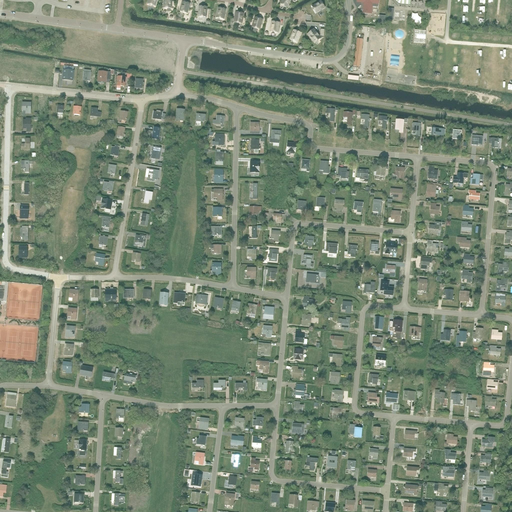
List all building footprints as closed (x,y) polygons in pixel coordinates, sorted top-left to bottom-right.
[(353,0),(353,1),(354,3),(355,5),(357,4),(359,7),(357,9),(360,6),(361,6),(361,10),(363,10),(363,13),(371,14),(371,12),(371,8),(370,8),(370,3),(372,4),(371,7),(372,7),(377,7),(378,0),(353,0)] [(316,13),(324,8),(321,1),(312,6),(316,13)] [(187,13),(189,4),(183,2),(180,11),(187,13)] [(223,19),(225,9),(218,8),(216,18),(223,19)] [(241,24),(243,14),(236,13),(234,22),(241,24)] [(259,29),(262,20),(255,18),(252,27),(259,29)] [(277,33),(279,23),(272,22),(270,32),(277,33)] [(317,32),(315,33),(313,30),(308,34),(310,37),(313,40),(315,43),(320,38),(318,36),(317,35),(318,34),(317,32)] [(296,42),(300,33),(294,31),(290,40),(296,42)] [(425,44),(426,32),(415,31),(414,43),(425,44)] [(74,71),(63,70),(62,80),(73,81),(74,71)] [(90,82),(91,71),(84,70),(83,80),(85,80),(85,81),(86,81),(86,80),(90,80),(89,82),(90,82)] [(106,82),(107,73),(99,72),(98,82),(106,82)] [(117,84),(117,86),(125,87),(125,84),(126,78),(123,78),(123,77),(123,78),(117,78),(117,84)] [(142,88),(143,80),(136,79),(135,83),(135,88),(142,88)] [(23,103),(22,103),(22,111),(22,110),(31,111),(31,110),(30,110),(31,103),(30,103),(23,103)] [(91,109),(91,108),(90,116),(96,117),(97,117),(101,117),(101,113),(97,113),(97,109),(97,110),(94,110),(94,109),(91,109)] [(333,122),(335,109),(326,109),(326,113),(330,114),(329,122),(333,122)] [(183,122),(184,110),(181,110),(180,113),(177,112),(176,120),(179,120),(178,121),(179,121),(179,119),(183,120),(183,122)] [(121,112),(121,111),(119,120),(122,121),(122,120),(125,121),(126,121),(128,112),(127,112),(121,112)] [(157,112),(156,112),(153,111),(152,119),(155,120),(155,119),(161,120),(161,121),(162,119),(162,118),(163,113),(163,112),(160,112),(160,114),(159,113),(159,112),(156,112),(157,112)] [(351,126),(352,113),(344,112),(343,117),(347,117),(347,125),(351,126)] [(368,128),(369,115),(361,115),(361,119),(365,120),(364,128),(368,128)] [(223,127),(224,117),(217,116),(216,121),(213,120),(213,124),(221,125),(220,127),(223,127)] [(386,119),(387,117),(379,116),(378,121),(382,121),(381,129),(385,130),(386,122),(388,122),(388,119),(386,119)] [(403,133),(404,120),(396,120),(395,129),(399,130),(399,133),(403,133)] [(251,123),(250,134),(256,134),(256,131),(259,131),(259,123),(258,123),(254,123),(251,123)] [(421,124),(420,124),(413,123),(412,128),(416,128),(415,136),(420,137),(421,124)] [(461,133),(461,131),(453,130),(452,139),(460,140),(460,133),(461,133)] [(270,139),(270,143),(279,143),(279,142),(279,136),(280,136),(281,131),(272,131),(271,139),(270,139)] [(215,143),(215,145),(223,146),(223,142),(224,142),(223,142),(223,139),(223,135),(216,135),(216,134),(215,134),(215,143)] [(472,136),(471,145),(482,146),(483,136),(472,136)] [(29,150),(30,139),(25,139),(25,144),(21,144),(21,150),(25,150),(29,150)] [(286,151),(286,152),(287,152),(286,156),(290,156),(290,154),(295,154),(295,148),(296,148),(296,144),(287,143),(287,151),(286,151)] [(116,147),(116,148),(112,147),(111,151),(110,155),(113,156),(114,156),(114,155),(117,155),(117,157),(119,147),(116,147)] [(151,159),(158,160),(159,160),(161,149),(157,148),(153,147),(153,148),(152,155),(151,155),(151,156),(152,156),(151,159)] [(309,172),(310,160),(302,160),(301,169),(304,169),(305,168),(307,168),(306,172),(309,172)] [(33,165),(33,161),(25,161),(21,161),(21,164),(25,165),(25,169),(24,169),(24,170),(25,170),(25,173),(24,173),(29,173),(29,165),(33,165)] [(328,167),(328,162),(320,161),(319,171),(325,171),(325,174),(329,174),(329,167),(328,167)] [(259,162),(250,162),(251,162),(250,162),(250,173),(259,173),(259,162)] [(113,166),(113,164),(113,166),(109,165),(108,173),(110,173),(110,174),(111,174),(114,174),(114,175),(115,175),(116,166),(113,166)] [(384,176),(385,167),(377,166),(376,172),(374,172),(373,175),(384,176)] [(396,168),(396,167),(395,176),(395,175),(398,175),(398,178),(403,179),(404,176),(403,176),(404,168),(404,169),(396,168)] [(336,176),(341,177),(345,177),(345,179),(348,179),(349,172),(347,172),(347,169),(338,168),(337,176),(336,176)] [(146,175),(146,178),(148,178),(148,181),(147,181),(152,182),(152,180),(156,181),(156,176),(158,176),(159,171),(154,170),(149,170),(149,175),(146,175)] [(355,178),(355,181),(359,181),(359,182),(359,178),(360,178),(364,179),(364,180),(364,182),(367,182),(368,171),(357,170),(356,178),(355,178)] [(223,180),(223,179),(223,171),(215,171),(214,182),(222,183),(222,180),(223,180)] [(437,171),(429,171),(428,171),(429,171),(428,179),(428,178),(436,179),(436,180),(437,171)] [(467,174),(457,173),(457,179),(453,179),(453,178),(453,183),(463,184),(463,183),(463,178),(467,178),(467,174)] [(470,178),(470,184),(473,185),(479,185),(479,180),(482,180),(482,179),(482,175),(480,175),(473,175),(473,179),(470,178)] [(110,182),(110,184),(106,183),(104,183),(103,190),(107,191),(107,192),(108,192),(108,190),(112,191),(111,193),(112,193),(113,183),(110,182)] [(436,186),(427,185),(427,189),(426,197),(427,197),(427,196),(434,197),(434,198),(437,198),(437,195),(435,194),(436,186)] [(391,189),(390,193),(391,193),(391,192),(394,192),(393,197),(402,198),(402,197),(401,197),(402,190),(394,190),(394,189),(391,189)] [(214,190),(211,190),(211,193),(214,193),(214,198),(214,197),(217,197),(217,201),(222,201),(222,197),(222,190),(214,190)] [(469,190),(468,193),(469,193),(469,196),(469,200),(469,199),(479,200),(479,201),(479,194),(475,194),(473,194),(474,191),(469,190)] [(151,201),(153,193),(146,192),(144,199),(144,200),(145,200),(144,203),(148,204),(149,200),(151,201)] [(324,207),(325,199),(317,198),(316,207),(319,207),(319,206),(324,207)] [(110,200),(107,200),(102,199),(101,208),(105,209),(105,210),(106,208),(109,208),(109,210),(109,211),(110,200)] [(343,205),(344,201),(335,200),(334,208),(333,208),(333,209),(342,209),(341,212),(342,212),(342,205),(343,205)] [(381,212),(382,201),(374,200),(372,212),(376,212),(376,211),(381,212)] [(305,214),(306,202),(298,201),(297,210),(301,211),(301,210),(304,210),(303,214),(305,214)] [(363,207),(363,203),(354,202),(353,210),(352,210),(361,211),(361,214),(362,207),(363,207)] [(28,206),(20,206),(20,218),(28,218),(28,206)] [(466,209),(466,206),(463,206),(462,215),(463,215),(472,216),(473,210),(466,209)] [(219,208),(219,207),(219,208),(215,208),(213,208),(213,217),(217,217),(218,217),(218,216),(221,216),(221,218),(222,218),(222,208),(219,208)] [(261,211),(261,207),(250,207),(249,215),(257,216),(257,214),(258,214),(258,211),(261,211)] [(439,207),(430,207),(431,207),(430,214),(438,214),(438,215),(439,207)] [(392,212),(392,211),(391,219),(394,219),(394,222),(399,222),(400,219),(399,219),(400,212),(392,212)] [(147,227),(149,215),(142,214),(141,222),(140,222),(141,222),(140,225),(147,227)] [(281,223),(282,214),(273,214),(272,223),(281,223)] [(108,233),(110,218),(103,217),(102,227),(105,227),(104,232),(108,233)] [(467,225),(467,222),(462,222),(461,231),(471,232),(472,226),(467,225)] [(440,231),(441,227),(429,225),(428,234),(437,234),(438,231),(440,231)] [(211,227),(211,235),(214,235),(217,235),(217,236),(217,234),(221,234),(221,236),(221,228),(218,227),(218,226),(218,227),(215,227),(214,227),(211,227)] [(280,236),(280,232),(271,231),(270,239),(269,239),(278,240),(278,243),(279,236),(280,236)] [(136,236),(134,245),(144,247),(146,236),(140,235),(140,236),(136,236)] [(104,237),(105,236),(104,236),(104,237),(101,237),(100,237),(99,237),(99,240),(100,240),(99,245),(102,245),(102,246),(102,245),(106,246),(107,238),(104,237)] [(314,242),(314,237),(305,236),(304,245),(303,244),(303,245),(312,246),(312,249),(313,242),(314,242)] [(466,241),(466,238),(457,237),(457,243),(457,242),(460,242),(459,247),(460,247),(469,247),(469,248),(470,241),(466,241)] [(377,255),(378,243),(370,242),(370,251),(374,252),(374,251),(375,251),(375,254),(377,255)] [(324,251),(324,252),(329,252),(328,253),(337,254),(337,244),(326,243),(325,251),(324,251)] [(396,253),(397,245),(386,244),(385,254),(390,255),(390,252),(396,253)] [(435,244),(435,245),(427,244),(427,252),(427,251),(434,252),(437,253),(437,251),(435,250),(435,244)] [(357,250),(357,246),(348,245),(347,253),(345,253),(350,254),(350,258),(355,258),(356,250),(357,250)] [(19,247),(19,255),(19,254),(21,254),(21,258),(27,258),(27,255),(27,254),(27,247),(19,247)] [(256,259),(256,250),(247,250),(247,257),(252,257),(252,259),(256,259)] [(278,255),(278,250),(269,250),(269,258),(268,258),(277,259),(276,262),(277,262),(277,255),(278,255)] [(139,263),(140,253),(137,253),(137,254),(133,254),(133,253),(133,257),(132,257),(131,262),(134,262),(135,262),(135,261),(139,261),(138,263),(139,263)] [(97,254),(96,254),(95,262),(104,263),(103,263),(105,255),(104,255),(104,256),(97,254)] [(469,255),(464,254),(463,263),(473,264),(474,258),(467,257),(467,255),(469,255)] [(312,260),(312,256),(303,255),(303,263),(302,263),(310,264),(310,267),(313,267),(313,264),(311,263),(311,260),(312,260)] [(420,263),(420,269),(428,269),(428,270),(429,265),(429,263),(431,263),(431,259),(421,258),(421,260),(421,262),(420,263)] [(213,264),(213,263),(212,263),(212,272),(212,271),(215,271),(215,274),(221,274),(221,271),(220,271),(220,263),(220,264),(213,264)] [(498,271),(497,275),(503,275),(503,271),(507,272),(508,272),(508,263),(503,263),(503,265),(498,265),(498,271)] [(394,273),(395,266),(386,266),(386,272),(385,272),(385,275),(387,276),(387,273),(394,273)] [(248,268),(247,268),(247,276),(250,276),(250,279),(255,279),(255,276),(256,276),(255,276),(255,268),(248,268)] [(268,269),(268,268),(265,268),(265,270),(268,270),(267,276),(266,276),(266,277),(275,277),(275,281),(275,274),(276,274),(277,269),(268,269)] [(465,273),(465,270),(462,270),(461,279),(462,279),(467,279),(466,283),(471,283),(472,274),(465,273)] [(314,279),(315,275),(307,274),(306,282),(315,283),(315,280),(314,279)] [(419,280),(419,279),(418,287),(417,290),(426,291),(427,280),(427,281),(419,280)] [(364,289),(364,294),(366,294),(366,293),(374,293),(375,283),(370,282),(370,285),(364,285),(365,285),(365,289),(364,289)] [(133,290),(130,290),(130,289),(130,290),(126,290),(124,290),(124,298),(129,298),(129,299),(130,299),(130,297),(133,297),(133,299),(133,290)] [(70,290),(69,301),(77,301),(77,298),(78,298),(77,298),(78,290),(78,291),(70,290)] [(116,290),(105,290),(105,298),(108,298),(108,300),(115,300),(115,299),(116,290)] [(453,291),(444,290),(443,295),(446,295),(446,300),(452,301),(452,300),(452,297),(453,297),(452,297),(453,291)] [(469,292),(460,291),(459,297),(462,297),(462,301),(468,302),(468,298),(469,292)] [(160,293),(159,304),(167,304),(168,294),(166,293),(166,292),(165,292),(163,292),(163,293),(160,293)] [(177,303),(177,302),(184,302),(185,294),(174,293),(173,303),(177,303)] [(204,296),(196,295),(196,296),(197,296),(196,303),(195,303),(206,305),(208,296),(204,296)] [(220,299),(220,298),(220,297),(220,299),(215,298),(213,307),(218,308),(218,306),(222,307),(221,311),(223,300),(220,299)] [(504,307),(505,298),(495,297),(495,303),(501,303),(501,306),(504,307)] [(304,300),(303,308),(303,307),(311,308),(313,308),(314,307),(314,305),(314,304),(314,302),(314,301),(312,301),(312,300),(312,301),(310,300),(303,300),(304,300)] [(238,312),(240,303),(233,301),(231,311),(238,312)] [(343,302),(342,310),(351,310),(350,310),(351,302),(351,303),(343,302)] [(254,305),(254,304),(254,305),(248,304),(247,313),(251,314),(252,313),(255,314),(255,315),(257,306),(254,305)] [(68,309),(69,308),(68,308),(67,319),(76,320),(76,317),(76,309),(76,310),(68,309)] [(263,318),(273,319),(273,316),(273,309),(263,308),(263,310),(265,311),(264,315),(263,318)] [(310,326),(311,315),(303,315),(302,317),(302,318),(302,325),(309,325),(309,326),(310,326)] [(382,330),(383,318),(375,317),(374,322),(374,323),(375,323),(374,329),(382,330)] [(349,328),(350,318),(347,318),(346,320),(342,320),(342,319),(338,319),(338,323),(341,324),(341,328),(341,327),(349,328)] [(401,332),(402,321),(394,321),(393,328),(394,327),(396,327),(395,331),(395,332),(401,332)] [(67,327),(67,326),(66,337),(74,338),(74,335),(74,334),(75,327),(74,327),(67,327)] [(263,334),(266,334),(266,337),(271,338),(271,334),(272,327),(263,326),(263,334)] [(417,328),(410,327),(410,328),(410,335),(409,335),(417,336),(417,332),(420,333),(421,328),(417,328)] [(483,329),(476,329),(475,336),(473,335),(472,338),(482,339),(481,339),(482,329),(483,329)] [(494,333),(495,330),(492,330),(491,339),(497,339),(501,340),(502,334),(494,333)] [(300,335),(301,332),(296,331),(295,335),(296,335),(295,342),(303,343),(303,339),(304,339),(304,335),(300,335)] [(457,336),(456,346),(460,347),(460,345),(459,345),(459,342),(461,342),(465,342),(465,337),(465,336),(466,333),(466,332),(460,332),(459,336),(457,336)] [(335,337),(334,345),(342,345),(343,337),(342,337),(342,338),(335,337)] [(381,343),(382,338),(373,337),(372,346),(371,346),(371,348),(373,348),(373,346),(380,347),(380,349),(381,343)] [(65,345),(65,344),(64,355),(72,356),(72,353),(73,353),(73,352),(72,352),(73,345),(65,345)] [(262,344),(259,344),(259,347),(261,347),(260,352),(261,352),(264,352),(263,357),(268,357),(269,352),(269,345),(262,344)] [(493,349),(493,346),(491,346),(490,355),(499,356),(500,356),(500,350),(493,349)] [(302,361),(303,350),(294,349),(294,352),(293,360),(294,360),(294,359),(301,360),(301,361),(302,361)] [(333,355),(333,354),(332,363),(333,362),(341,363),(340,363),(341,355),(341,356),(333,355)] [(385,362),(385,357),(376,356),(375,365),(374,364),(374,365),(383,366),(383,368),(384,362),(385,362)] [(260,362),(260,361),(258,361),(257,364),(260,365),(259,370),(260,370),(260,369),(263,370),(263,373),(268,373),(268,370),(268,362),(268,363),(260,362)] [(64,363),(64,362),(63,362),(63,370),(71,371),(71,370),(72,363),(71,363),(64,363)] [(486,365),(486,363),(484,362),(483,365),(484,365),(483,372),(483,371),(493,372),(493,373),(494,366),(486,365)] [(93,368),(82,366),(81,366),(80,375),(91,377),(93,368)] [(293,370),(292,377),(292,378),(292,377),(300,378),(301,370),(298,370),(298,367),(293,367),(292,370),(293,370)] [(332,373),(332,372),(329,372),(331,372),(330,383),(328,383),(339,384),(339,381),(340,373),(339,373),(332,373)] [(124,381),(123,383),(132,385),(132,382),(135,383),(136,378),(134,378),(135,376),(126,374),(126,377),(125,376),(124,381)] [(378,380),(378,375),(370,374),(369,383),(368,382),(368,383),(376,384),(376,386),(377,385),(380,386),(380,383),(377,382),(377,380),(378,380)] [(259,380),(259,379),(256,379),(256,382),(258,382),(258,387),(261,387),(261,390),(266,391),(266,388),(266,387),(267,380),(266,380),(259,380)] [(490,383),(490,380),(487,380),(487,389),(487,388),(496,389),(496,390),(497,390),(497,383),(490,383)] [(247,384),(246,384),(246,382),(243,382),(243,384),(235,384),(235,391),(237,391),(238,391),(238,390),(239,389),(239,388),(243,388),(243,391),(247,391),(247,384)] [(303,396),(305,385),(296,385),(296,388),(295,395),(303,396)] [(335,391),(335,390),(335,391),(332,390),(332,393),(334,393),(334,399),(342,399),(343,391),(343,392),(335,391)] [(439,393),(439,391),(435,390),(434,397),(438,398),(437,403),(444,403),(443,403),(444,399),(444,394),(444,393),(439,393)] [(414,396),(414,393),(404,392),(404,400),(403,399),(403,400),(411,400),(411,401),(411,395),(414,396)] [(366,401),(367,401),(375,402),(375,403),(375,404),(375,403),(378,404),(379,398),(376,398),(377,394),(368,393),(367,401),(366,401)] [(386,393),(385,403),(391,404),(392,403),(397,403),(397,395),(390,394),(390,393),(386,393)] [(15,404),(16,396),(8,395),(6,406),(15,407),(15,404)] [(488,400),(488,397),(486,397),(485,406),(485,405),(492,406),(495,406),(495,407),(496,400),(488,400)] [(79,407),(79,412),(81,412),(81,413),(82,413),(84,413),(85,413),(88,413),(88,414),(89,405),(88,405),(86,405),(86,404),(86,405),(82,405),(82,407),(79,407)] [(302,405),(302,406),(294,405),(294,406),(294,413),(302,413),(302,414),(303,405),(302,405)] [(333,409),(333,408),(331,408),(330,411),(333,411),(332,419),(341,420),(341,417),(341,409),(341,410),(333,409)] [(208,420),(200,419),(197,418),(196,426),(199,426),(200,426),(208,427),(208,426),(208,419),(208,420)] [(236,419),(236,418),(235,426),(238,426),(238,429),(243,430),(243,427),(243,426),(244,419),(243,419),(236,419)] [(85,423),(85,422),(85,423),(81,423),(78,423),(78,431),(83,431),(84,431),(84,430),(87,430),(87,432),(88,423),(85,423)] [(293,424),(292,433),(303,434),(303,425),(293,424)] [(361,438),(361,430),(359,430),(359,426),(351,425),(351,424),(350,433),(348,433),(354,434),(354,435),(354,437),(361,438)] [(417,434),(417,432),(405,431),(404,439),(414,440),(414,436),(413,436),(413,433),(417,433),(417,434)] [(203,436),(203,435),(203,436),(199,436),(198,444),(201,445),(202,444),(205,444),(205,446),(206,437),(203,436)] [(243,446),(244,437),(238,436),(238,437),(231,436),(231,444),(238,445),(243,446)] [(256,440),(256,438),(253,437),(252,447),(261,448),(261,441),(256,440)] [(457,438),(453,438),(447,437),(447,442),(444,442),(444,446),(446,447),(447,443),(456,444),(457,438)] [(494,438),(491,438),(488,437),(488,441),(482,440),(481,447),(492,447),(492,442),(494,442),(494,438)] [(3,447),(2,450),(4,450),(4,451),(4,452),(8,453),(9,451),(10,440),(6,439),(4,439),(3,441),(5,441),(5,447),(4,447),(3,447)] [(80,455),(85,456),(85,451),(86,451),(87,441),(79,440),(79,441),(79,449),(78,449),(79,449),(79,450),(79,451),(80,451),(80,455)] [(292,450),(293,442),(286,441),(286,446),(285,450),(285,453),(289,453),(290,450),(292,450),(292,451),(292,450)] [(377,459),(378,450),(370,449),(369,456),(373,457),(372,459),(377,459)] [(415,452),(415,450),(404,449),(403,457),(412,458),(412,454),(411,454),(411,452),(415,452)] [(450,453),(450,451),(445,450),(445,453),(446,453),(445,460),(445,459),(455,460),(456,454),(450,453)] [(195,461),(195,464),(200,465),(201,461),(203,462),(203,461),(204,454),(196,453),(195,461)] [(491,454),(487,454),(486,454),(486,455),(487,456),(487,457),(481,456),(480,463),(480,462),(490,463),(490,464),(491,454)] [(328,456),(327,468),(333,468),(336,468),(337,457),(335,457),(328,456)] [(254,461),(254,459),(251,458),(250,468),(249,467),(248,471),(252,472),(253,468),(254,468),(254,469),(259,470),(259,461),(254,461)] [(311,458),(310,458),(307,458),(306,465),(305,465),(305,466),(314,467),(313,471),(310,471),(314,471),(314,463),(317,463),(318,459),(311,458)] [(354,473),(356,461),(347,461),(347,470),(346,470),(350,470),(350,469),(353,469),(353,473),(352,473),(354,473)] [(1,473),(2,474),(1,477),(7,478),(8,473),(8,472),(6,472),(7,468),(10,468),(10,463),(9,463),(6,462),(3,462),(2,469),(2,470),(1,470),(2,470),(2,473),(1,473)] [(419,468),(418,468),(407,467),(406,475),(415,476),(416,470),(418,471),(419,468)] [(442,476),(444,476),(443,476),(444,476),(449,477),(453,477),(454,471),(454,468),(448,467),(448,468),(443,467),(443,472),(444,472),(444,476),(442,476)] [(120,471),(116,471),(115,479),(115,482),(115,483),(119,483),(119,485),(123,485),(123,479),(120,479),(120,474),(122,474),(122,472),(120,471)] [(193,474),(191,486),(200,487),(202,475),(193,474)] [(84,477),(85,476),(82,475),(82,477),(78,477),(76,477),(76,476),(75,484),(80,485),(81,485),(81,483),(84,484),(84,486),(85,477),(84,477)] [(238,478),(236,478),(229,477),(228,485),(235,486),(236,480),(238,480),(238,478)] [(434,484),(434,491),(437,491),(437,493),(437,492),(440,493),(439,496),(443,496),(443,493),(447,493),(447,494),(447,487),(443,487),(443,484),(438,484),(434,484)] [(417,490),(417,486),(405,485),(405,493),(414,494),(414,495),(416,496),(416,494),(417,491),(417,490)] [(492,498),(493,489),(487,488),(487,491),(482,491),(482,497),(492,497),(492,498)] [(196,493),(196,492),(196,493),(192,493),(191,501),(194,502),(194,501),(198,501),(198,503),(199,494),(196,493)] [(81,495),(81,493),(80,495),(77,495),(77,494),(77,495),(74,494),(74,502),(79,503),(83,503),(83,504),(84,495),(81,495)] [(278,506),(280,494),(271,493),(271,503),(274,503),(274,502),(279,502),(278,505),(276,504),(276,505),(278,506)] [(226,494),(225,502),(225,501),(228,502),(228,505),(233,505),(233,504),(236,505),(237,503),(234,502),(233,502),(234,495),(226,494)] [(298,508),(299,501),(297,501),(297,496),(289,495),(289,504),(292,504),(292,503),(297,504),(296,507),(298,508)] [(354,505),(355,501),(346,500),(345,508),(344,508),(353,509),(353,511),(353,505),(354,505)] [(315,502),(307,502),(306,501),(306,502),(308,502),(307,510),(307,509),(307,510),(315,510),(315,502)] [(365,502),(365,501),(362,501),(362,504),(365,504),(364,510),(365,510),(365,509),(373,510),(373,502),(373,503),(365,502)] [(441,505),(441,502),(436,502),(435,511),(435,510),(445,511),(446,505),(441,505)] [(326,503),(325,511),(328,511),(333,511),(333,508),(334,508),(334,509),(335,506),(335,504),(326,503)] [(413,506),(413,504),(404,503),(403,511),(412,511),(412,509),(411,508),(411,506),(413,506)]
